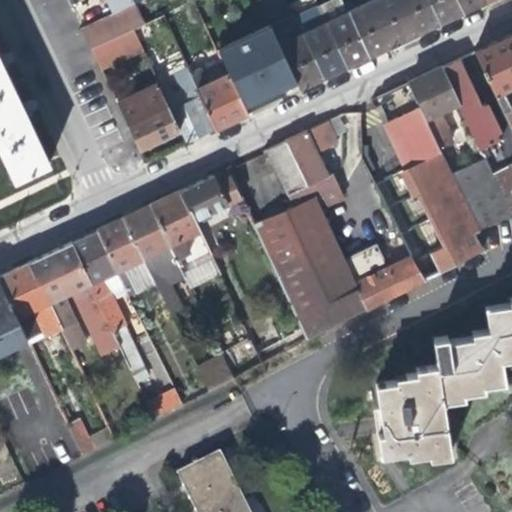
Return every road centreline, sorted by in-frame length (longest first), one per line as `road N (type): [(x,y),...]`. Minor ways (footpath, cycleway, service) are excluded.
road 1 (residential): [(511,7),(107,198)]
road 2 (residential): [(16,0),(107,198)]
road 3 (residential): [(364,511),(289,382)]
